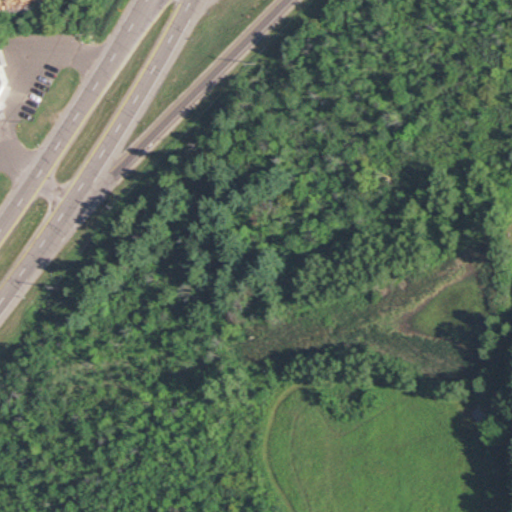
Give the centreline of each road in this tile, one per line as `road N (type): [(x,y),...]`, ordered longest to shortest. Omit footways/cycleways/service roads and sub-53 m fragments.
road 1 (tertiary): [(75,206),(288,0)]
road 2 (secondary): [(146,0),(0,232)]
road 3 (secondary): [(75,206),(196,0)]
road 4 (secondary): [(0,305),(75,206)]
